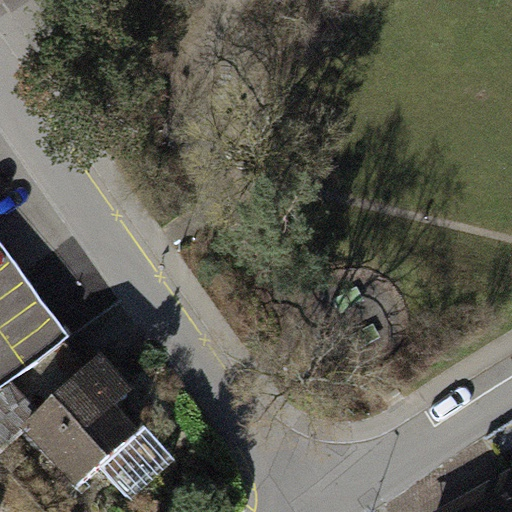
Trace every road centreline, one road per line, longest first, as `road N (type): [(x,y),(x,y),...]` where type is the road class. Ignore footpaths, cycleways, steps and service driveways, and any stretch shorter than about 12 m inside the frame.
road 1 (residential): [(0,79),(307,507)]
road 2 (residential): [(511,389),(307,507)]
